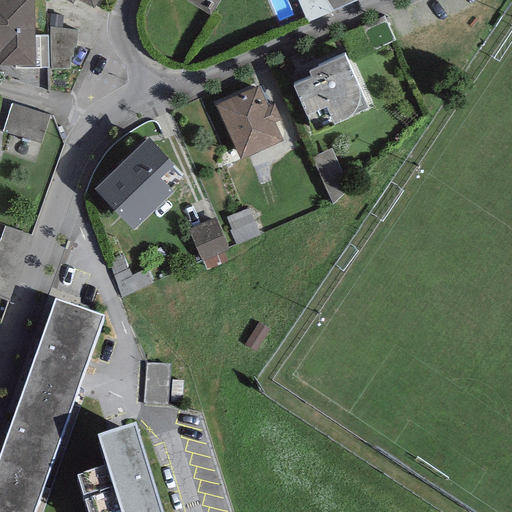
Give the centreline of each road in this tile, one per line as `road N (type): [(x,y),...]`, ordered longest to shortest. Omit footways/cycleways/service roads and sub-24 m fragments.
road 1 (residential): [(153,97),(97,122),(78,146),(0,367)]
road 2 (residential): [(153,97),(377,0)]
